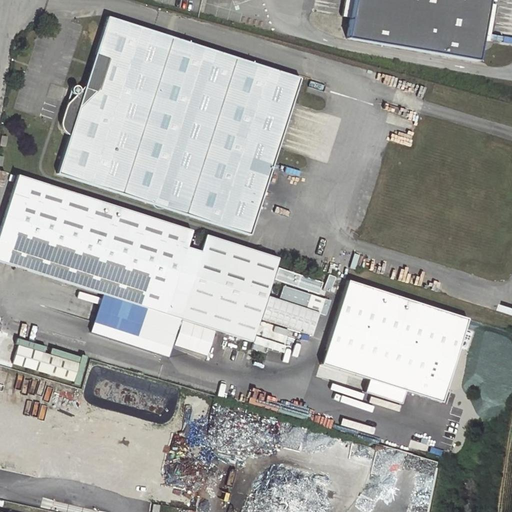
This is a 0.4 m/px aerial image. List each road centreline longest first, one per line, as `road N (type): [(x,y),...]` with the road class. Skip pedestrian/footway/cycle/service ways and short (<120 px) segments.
road 1 (unknown): [(39,0),(134,10),(358,80)]
road 2 (unknown): [(0,312),(265,382),(295,377),(303,353)]
road 3 (unknown): [(511,290),(483,290),(356,240),(343,176),(349,121)]
road 4 (unknown): [(284,0),(313,35),(511,68)]
road 5 (unknown): [(358,80),(511,131)]
